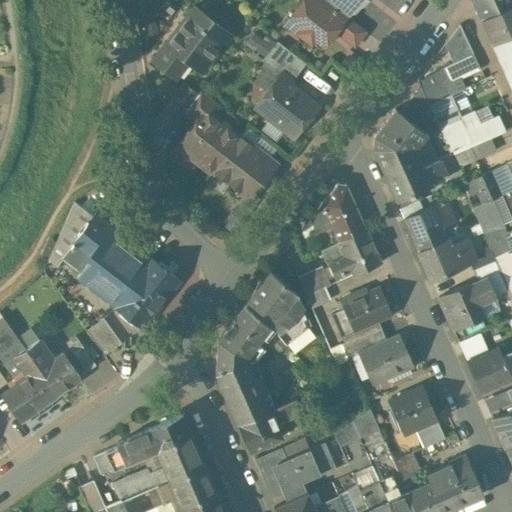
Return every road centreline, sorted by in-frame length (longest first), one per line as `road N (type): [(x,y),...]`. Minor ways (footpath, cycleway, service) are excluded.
road 1 (residential): [(504,498),(346,131)]
road 2 (residential): [(115,0),(141,164),(156,199),(224,285)]
road 3 (residential): [(0,486),(137,395),(175,345)]
road 4 (residential): [(224,285),(346,131)]
road 5 (residential): [(175,345),(249,511)]
road 6 (residential): [(346,131),(445,0)]
